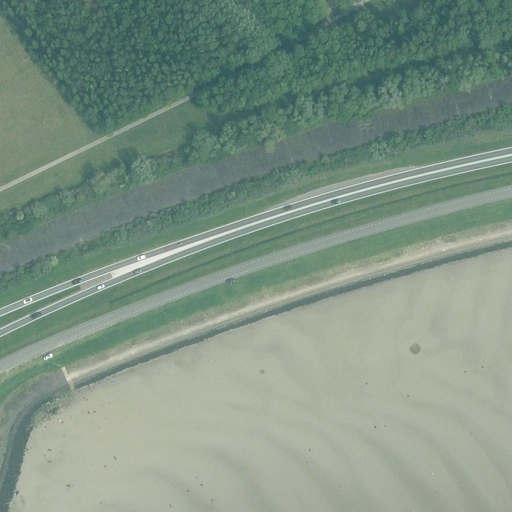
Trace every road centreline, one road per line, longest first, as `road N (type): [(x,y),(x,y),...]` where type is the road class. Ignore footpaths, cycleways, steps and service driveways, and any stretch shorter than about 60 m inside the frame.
road 1 (unclassified): [(0,367),(313,246),(511,191)]
road 2 (trunk): [(0,334),(322,202)]
road 3 (trunk): [(322,202),(120,265),(0,313)]
road 4 (trunk): [(322,202),(511,155)]
